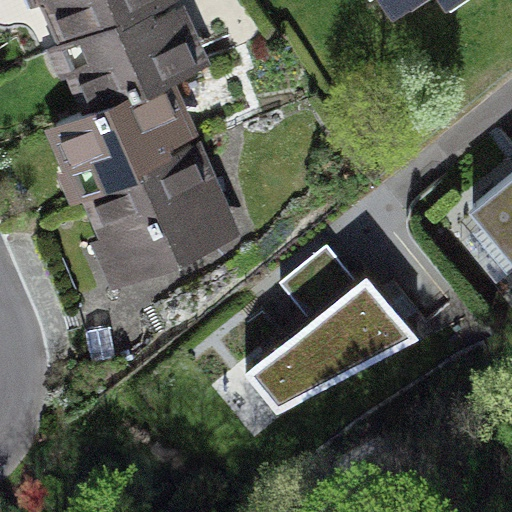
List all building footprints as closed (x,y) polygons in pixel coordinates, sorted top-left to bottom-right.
[(0,0),(0,10),(23,0),(0,0)] [(50,0),(23,0),(0,10),(0,33),(4,42),(58,18),(50,0)] [(68,40),(160,0),(50,0),(58,18),(68,40)] [(97,106),(161,78),(199,62),(171,0),(160,0),(68,40),(97,106)] [(378,0),(393,23),(427,0),(378,0)] [(88,190),(191,144),(161,78),(97,106),(59,123),(88,190)] [(224,220),(191,144),(88,190),(121,265),(224,220)] [(511,172),(473,205),(511,252),(511,172)] [(217,367),(244,418),(405,331),(349,227),(279,265),(308,318),(217,367)]
